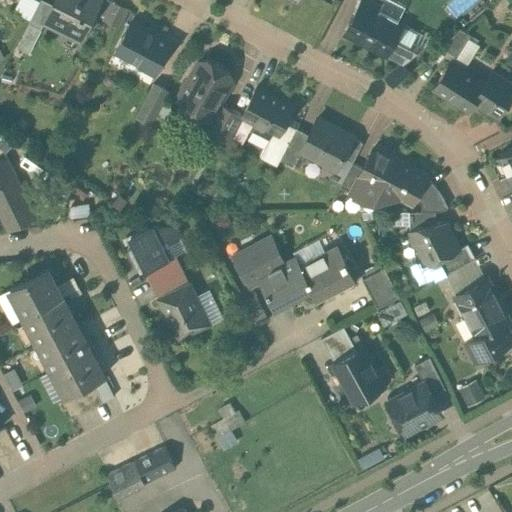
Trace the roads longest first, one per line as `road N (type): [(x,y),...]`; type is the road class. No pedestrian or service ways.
road 1 (residential): [(511,250),(463,158),(412,114),(207,0)]
road 2 (residential): [(175,403),(100,253),(65,236),(0,249)]
road 3 (residential): [(175,403),(326,319)]
road 4 (secondary): [(365,511),(511,434)]
road 5 (residential): [(43,466),(175,403)]
